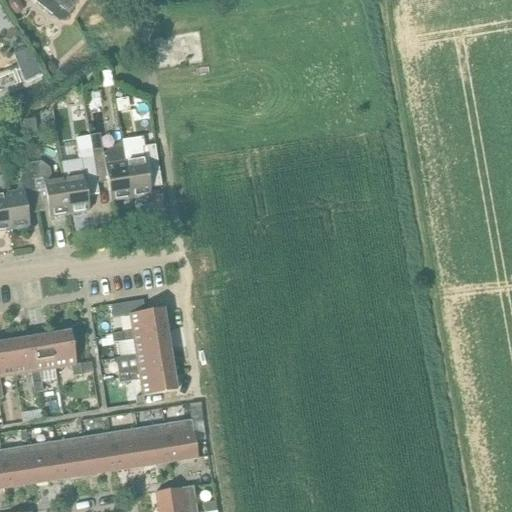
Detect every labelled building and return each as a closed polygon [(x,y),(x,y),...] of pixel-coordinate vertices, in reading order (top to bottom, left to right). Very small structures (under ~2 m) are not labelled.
[(52,14),(59,6),(62,1),(60,0),(37,0),(36,3),(52,14)] [(63,0),(62,1),(59,6),(69,13),(78,0),(63,0)] [(59,6),(52,14),(52,16),(59,21),(65,21),(70,14),(69,13),(59,6)] [(26,49),(13,55),(24,83),(42,75),(32,56),(29,58),(26,49)] [(81,110),(72,112),(74,121),(82,120),(81,110)] [(110,201),(130,198),(125,163),(124,163),(121,142),(104,154),(92,156),(93,164),(94,164),(97,184),(107,182),(110,201)] [(144,159),(125,163),(130,198),(150,195),(147,175),(159,173),(161,186),(155,145),(142,148),(144,159)] [(78,160),(61,163),(63,178),(69,214),(89,211),(87,196),(99,194),(97,184),(94,164),(93,164),(92,156),(91,149),(77,151),(78,160)] [(40,163),(30,164),(37,210),(37,207),(47,206),(49,218),(69,214),(63,178),(51,180),(49,169),(40,163)] [(37,210),(30,164),(29,164),(31,172),(20,174),(21,178),(15,193),(3,195),(9,230),(29,227),(27,212),(37,210)] [(0,231),(9,230),(3,195),(0,177),(0,231)] [(132,335),(166,330),(163,310),(129,315),(132,331),(132,335)] [(169,350),(166,330),(132,335),(132,331),(121,333),(123,342),(133,340),(136,356),(169,350)] [(50,335),(55,368),(70,366),(72,377),(81,376),(79,364),(76,365),(70,332),(50,335)] [(123,342),(121,333),(111,335),(112,343),(123,342)] [(55,368),(50,335),(29,339),(35,372),(30,372),(32,383),(40,382),(41,383),(56,381),(54,368),(55,368)] [(29,339),(9,342),(14,375),(30,372),(35,372),(29,339)] [(9,342),(0,343),(0,377),(14,375),(9,342)] [(169,350),(136,356),(138,372),(139,376),(173,371),(169,350)] [(176,391),(173,371),(139,376),(138,372),(128,374),(129,382),(140,381),(142,397),(176,391)] [(129,382),(128,374),(117,376),(119,384),(129,382)] [(40,382),(32,383),(34,394),(42,393),(41,383),(40,382)] [(133,415),(94,423),(95,430),(135,422),(133,415)] [(191,421),(164,425),(170,463),(197,459),(191,421)] [(164,425),(137,429),(143,467),(170,463),(164,425)] [(143,467),(137,429),(109,434),(115,472),(143,467)] [(88,476),(115,472),(109,434),(82,438),(88,476)] [(88,476),(82,438),(54,442),(60,480),(88,476)] [(33,485),(60,480),(54,442),(27,447),(33,485)] [(27,447),(0,451),(0,454),(5,489),(33,485),(27,447)] [(155,493),(157,511),(196,511),(193,487),(155,493)]
